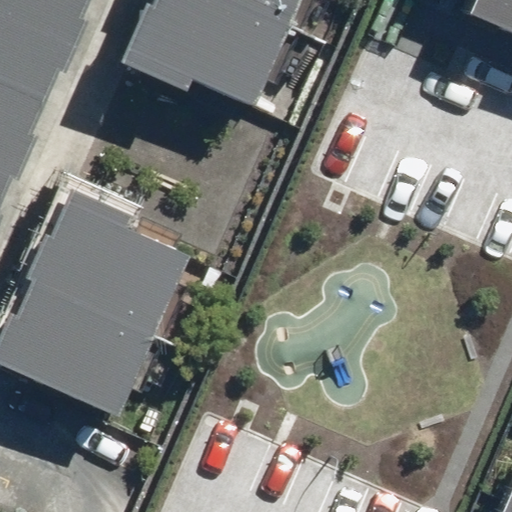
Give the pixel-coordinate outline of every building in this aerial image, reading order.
[(0,0),(0,14),(71,45),(89,0),(0,0)] [(194,76),(257,103),(296,14),(294,13),(263,0),(159,0),(155,9),(147,6),(123,63),(187,91),(194,76)] [(263,0),(294,13),(299,0),(263,0)] [(511,0),(476,0),(471,13),(511,32),(511,0)] [(0,14),(0,79),(47,100),(71,45),(0,14)] [(0,79),(0,173),(13,179),(47,100),(0,79)] [(0,173),(0,209),(13,179),(0,173)] [(72,191),(0,352),(0,362),(117,414),(187,256),(123,227),(128,215),(72,191)]
